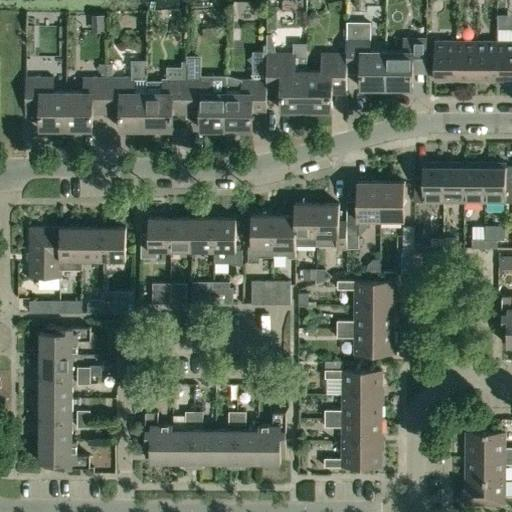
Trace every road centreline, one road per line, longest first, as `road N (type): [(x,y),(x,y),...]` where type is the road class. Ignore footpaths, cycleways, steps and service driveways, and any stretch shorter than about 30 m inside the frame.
road 1 (residential): [(511,119),(439,121),(251,167),(4,175)]
road 2 (residential): [(126,511),(132,350),(275,345)]
road 3 (residential): [(416,511),(413,416),(450,381),(511,380)]
road 4 (residential): [(3,316),(4,175)]
